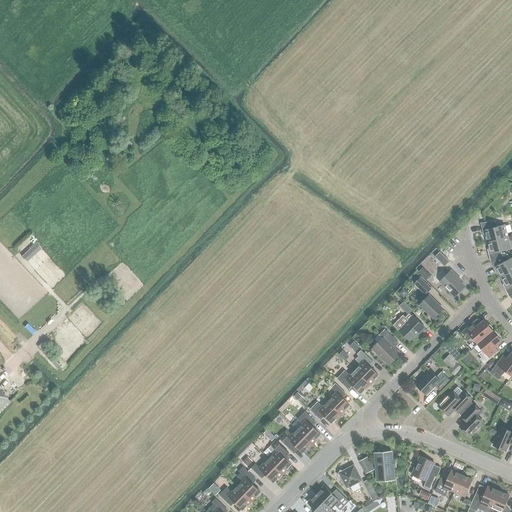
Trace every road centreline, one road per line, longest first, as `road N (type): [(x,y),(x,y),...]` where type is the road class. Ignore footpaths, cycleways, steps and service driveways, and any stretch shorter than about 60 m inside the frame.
road 1 (residential): [(372,431),(370,410),(484,293)]
road 2 (residential): [(511,476),(419,435),(372,431)]
road 3 (residential): [(372,431),(343,440),(273,511)]
